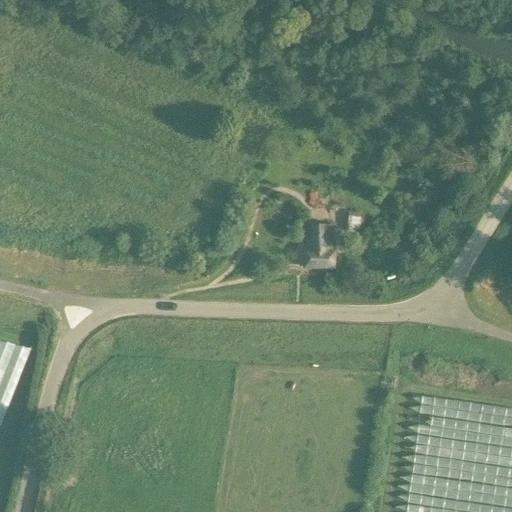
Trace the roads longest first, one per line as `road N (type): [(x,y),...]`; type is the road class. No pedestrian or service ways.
road 1 (unclassified): [(88,305),(433,318),(511,182)]
road 2 (unclassified): [(19,511),(54,372),(88,305)]
